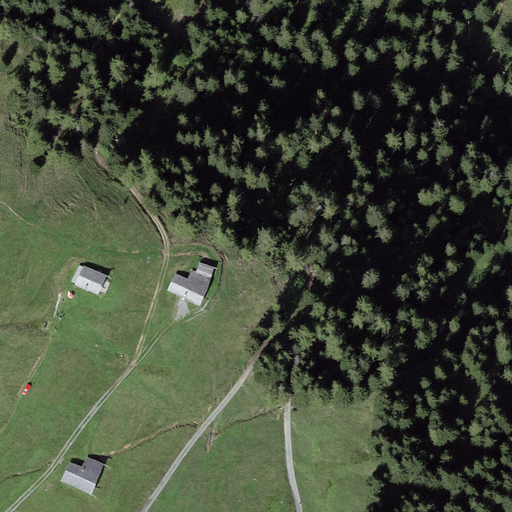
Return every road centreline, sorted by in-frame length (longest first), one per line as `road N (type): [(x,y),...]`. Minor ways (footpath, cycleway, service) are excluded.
road 1 (track): [(12,511),(47,479),(124,376),(165,259),(164,239),(92,143),(96,59),(125,0)]
road 2 (track): [(299,511),(286,424),(289,355),(275,338),(148,511)]
